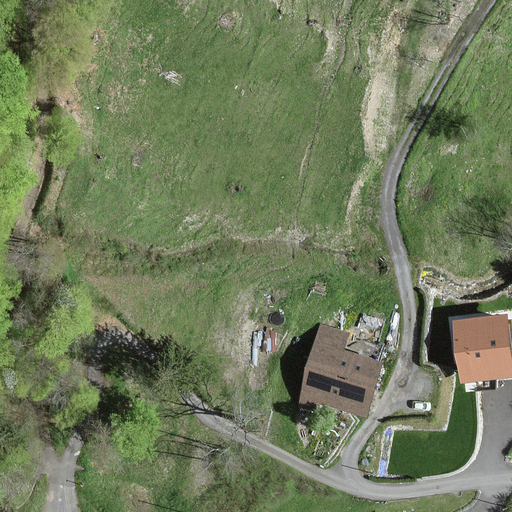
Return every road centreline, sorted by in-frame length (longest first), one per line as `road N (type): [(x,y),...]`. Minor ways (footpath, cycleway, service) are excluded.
road 1 (residential): [(511,477),(385,492),(346,484),(214,418),(117,333),(100,347),(70,461),(66,511)]
road 2 (track): [(353,486),(352,449),(392,388),(408,334),(389,220),(392,180),(421,114),(491,0)]
